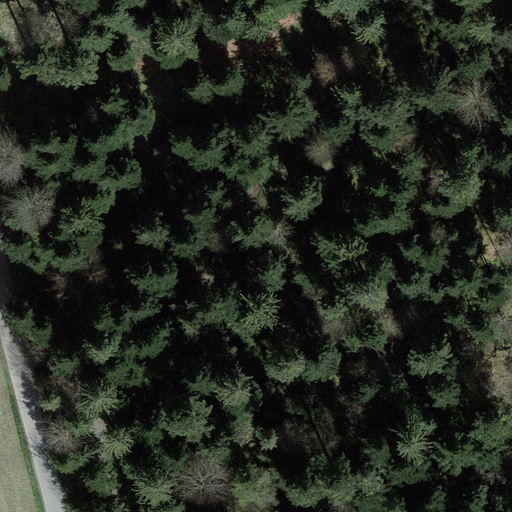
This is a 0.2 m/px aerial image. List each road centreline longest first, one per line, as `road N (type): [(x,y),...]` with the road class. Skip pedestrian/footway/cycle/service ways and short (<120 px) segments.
road 1 (unclassified): [(57,511),(0,265)]
road 2 (track): [(9,322),(69,394),(121,511)]
